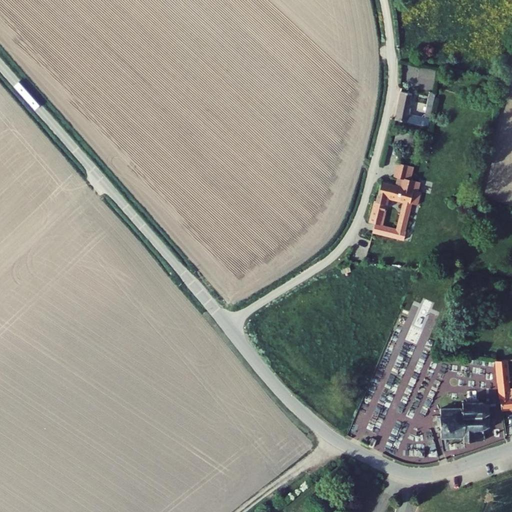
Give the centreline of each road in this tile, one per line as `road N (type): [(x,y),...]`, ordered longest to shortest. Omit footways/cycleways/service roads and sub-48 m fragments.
road 1 (unclassified): [(383,0),(390,90),(354,228),(339,251),(226,324)]
road 2 (tertiary): [(0,64),(226,324)]
road 3 (tertiary): [(226,324),(328,435),(413,474)]
road 4 (unknown): [(239,511),(338,441)]
